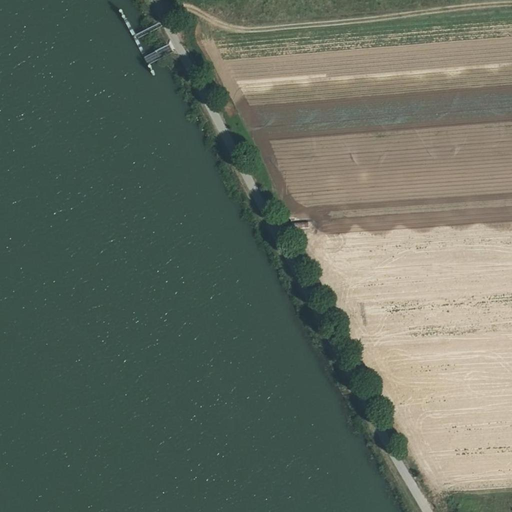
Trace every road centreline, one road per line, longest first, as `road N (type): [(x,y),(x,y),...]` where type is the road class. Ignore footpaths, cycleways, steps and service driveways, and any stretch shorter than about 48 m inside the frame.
road 1 (track): [(153,0),(428,511)]
road 2 (track): [(157,8),(253,22),(511,5)]
